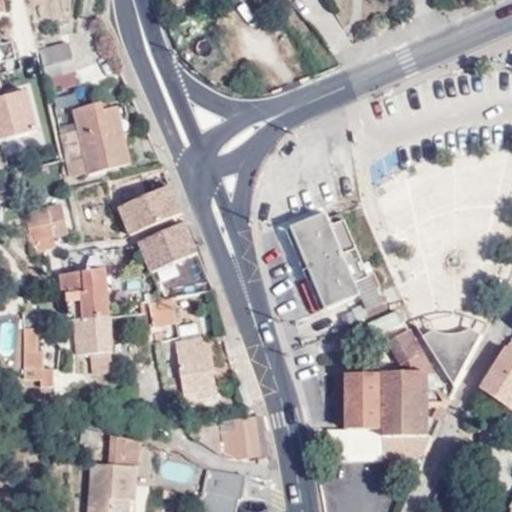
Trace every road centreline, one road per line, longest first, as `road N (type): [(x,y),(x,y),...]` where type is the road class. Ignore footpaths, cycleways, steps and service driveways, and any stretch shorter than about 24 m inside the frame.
road 1 (primary): [(237,270),(284,417),(302,511)]
road 2 (residential): [(412,511),(459,397),(511,306)]
road 3 (primary): [(511,18),(307,102)]
road 4 (tertiary): [(130,0),(183,155),(198,168)]
